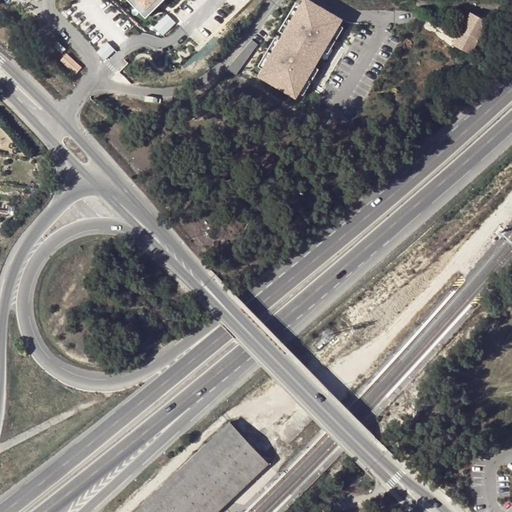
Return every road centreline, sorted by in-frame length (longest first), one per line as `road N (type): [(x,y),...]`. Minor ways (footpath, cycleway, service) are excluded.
road 1 (trunk): [(511,89),(154,373),(107,385),(70,377),(39,353),(23,310),(34,267),(60,237),(105,226),(142,230)]
road 2 (trunk): [(511,98),(462,148),(17,511)]
road 3 (trunk): [(52,511),(385,238)]
road 4 (trunk): [(85,511),(385,238)]
road 5 (secondary): [(210,288),(395,473)]
road 6 (trunk): [(86,174),(23,261),(0,399)]
road 7 (trunk): [(385,238),(511,127)]
road 8 (secondary): [(160,228),(62,120)]
road 9 (residential): [(51,0),(55,19),(95,63),(62,120)]
